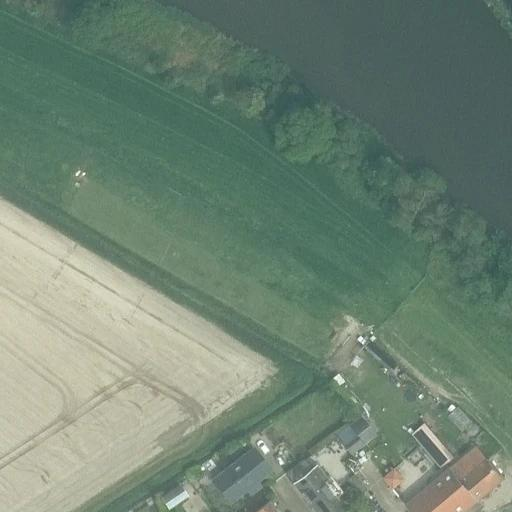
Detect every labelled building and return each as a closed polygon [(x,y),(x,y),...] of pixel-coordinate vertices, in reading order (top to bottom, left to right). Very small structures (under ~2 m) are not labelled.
[(415,398),(404,407),(413,418),(424,410),(415,398)] [(364,444),(375,435),(361,417),(349,426),(364,444)] [(442,470),(454,459),(444,447),(441,450),(421,426),(412,434),(442,470)] [(212,481),(230,504),(271,471),(252,448),(212,481)] [(422,452),(400,473),(417,491),(440,470),(422,452)] [(452,467),(406,506),(411,511),(464,511),(503,479),(487,460),(479,466),(463,480),(452,467)] [(290,480),(315,511),(346,511),(349,510),(316,467),(305,476),(301,471),(290,480)] [(159,498),(167,510),(186,497),(177,485),(159,498)] [(275,511),(267,502),(255,511),(275,511)]
